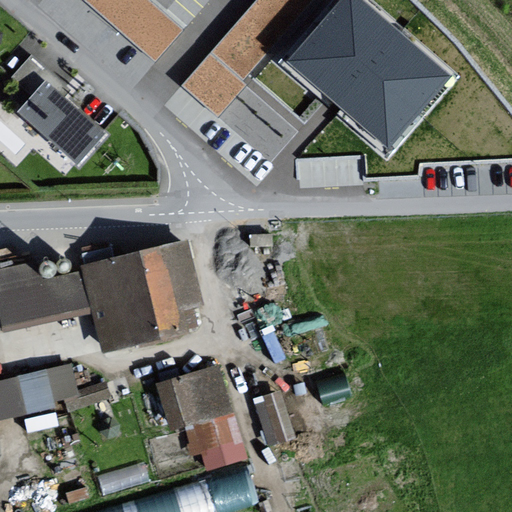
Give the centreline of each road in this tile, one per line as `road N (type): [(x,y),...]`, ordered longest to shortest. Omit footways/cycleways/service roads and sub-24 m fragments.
road 1 (track): [(0,348),(65,349),(119,361),(203,344),(217,313),(191,212)]
road 2 (residential): [(191,212),(511,202)]
road 3 (residential): [(17,0),(144,111),(175,150),(191,212)]
road 4 (residential): [(0,220),(191,212)]
